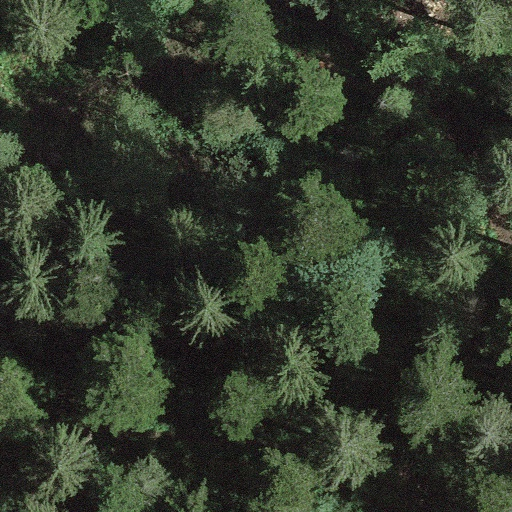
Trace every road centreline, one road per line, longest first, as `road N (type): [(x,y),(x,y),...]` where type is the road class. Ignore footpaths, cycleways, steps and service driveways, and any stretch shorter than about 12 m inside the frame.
road 1 (track): [(0,441),(38,433),(217,442),(365,488),(403,511)]
road 2 (track): [(315,0),(405,69),(470,156),(511,237)]
